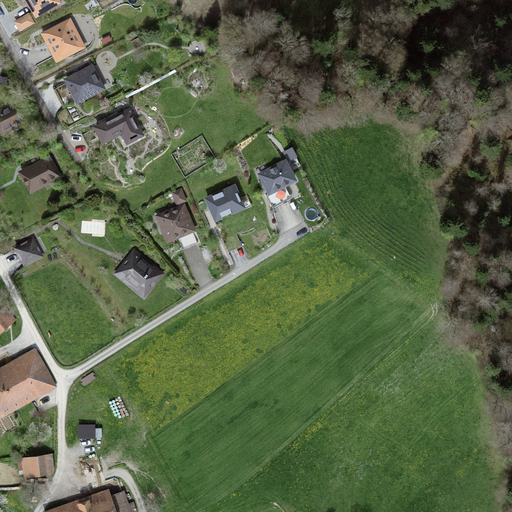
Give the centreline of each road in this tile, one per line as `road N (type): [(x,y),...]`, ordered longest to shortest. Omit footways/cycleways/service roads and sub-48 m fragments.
road 1 (residential): [(61,379),(298,233)]
road 2 (residential): [(77,162),(0,34)]
road 3 (residential): [(61,379),(59,473),(38,511)]
road 4 (residential): [(0,266),(61,379)]
